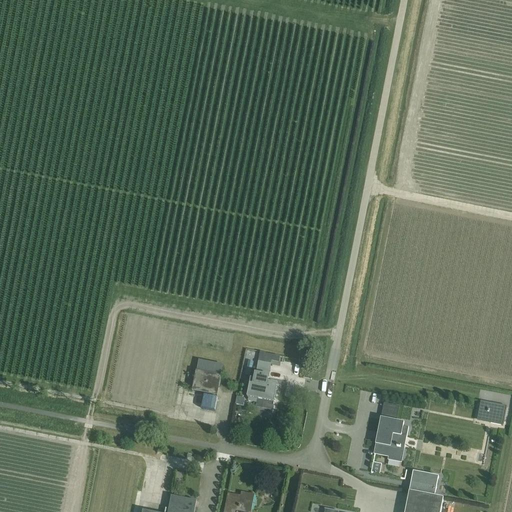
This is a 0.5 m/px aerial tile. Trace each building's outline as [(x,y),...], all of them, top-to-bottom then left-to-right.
[(278,384),(268,382),(271,365),(258,362),(255,380),(251,379),(247,398),(249,398),(248,401),(256,403),(256,400),(274,403),(278,384)] [(217,397),(221,377),(196,372),(192,392),(217,397)] [(506,407),(490,404),(488,417),(491,418),(490,424),(503,427),(506,409),(506,407)] [(374,455),(389,458),(389,459),(400,462),(403,448),(400,447),(402,438),(406,439),(408,428),(403,427),(404,424),(381,419),(374,455)] [(413,472),(409,492),(435,497),(438,477),(413,472)] [(168,511),(194,511),(196,502),(181,499),(185,475),(176,474),(168,511)] [(405,511),(439,511),(442,499),(408,492),(405,511)] [(251,511),(254,496),(241,493),(240,497),(228,494),(224,511),(251,511)]
